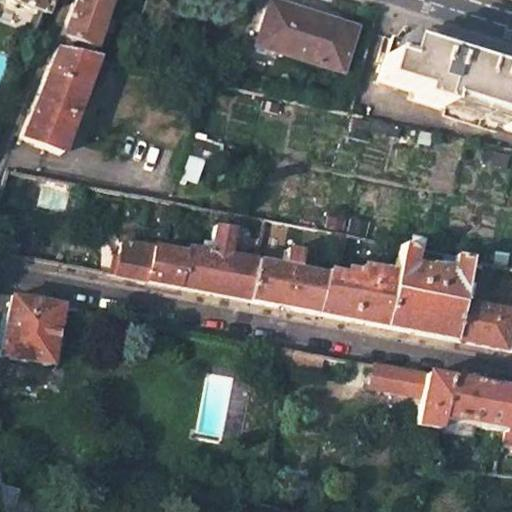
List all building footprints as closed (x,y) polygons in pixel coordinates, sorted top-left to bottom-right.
[(47,0),(5,0),(42,14),(47,0)] [(73,0),(53,50),(89,58),(98,31),(104,14),(108,0),(73,0)] [(353,30),(268,3),(254,46),(339,72),(353,30)] [(116,18),(104,14),(98,31),(111,35),(116,18)] [(157,23),(141,18),(132,47),(148,52),(157,23)] [(511,76),(438,54),(389,39),(375,81),(414,93),(411,101),(444,111),(442,116),(495,132),(496,128),(511,132),(511,76)] [(89,58),(53,50),(33,102),(18,140),(59,155),(70,125),(94,59),(89,58)] [(200,253),(183,250),(182,254),(176,289),(212,296),(245,302),(253,262),(225,257),(230,230),(213,227),(208,254),(200,253)] [(135,281),(176,289),(182,254),(133,245),(124,243),(117,277),(135,281)] [(412,250),(399,247),(393,276),(383,329),(418,335),(450,341),(457,304),(466,260),(453,258),(449,274),(434,271),(435,268),(424,266),(424,269),(409,266),(412,250)] [(323,276),(253,262),(245,302),(283,309),(315,315),(323,276)] [(358,280),(323,273),(323,276),(315,315),(351,322),(383,329),(393,276),(360,269),(358,280)] [(59,307),(0,295),(0,411),(13,415),(23,367),(18,366),(19,361),(48,366),(59,307)] [(511,314),(457,304),(450,341),(485,348),(511,353),(511,314)] [(422,377),(371,367),(367,389),(419,398),(422,377)] [(466,385),(422,377),(419,398),(413,427),(434,431),(436,420),(502,433),(510,393),(466,385)] [(511,393),(510,393),(502,433),(501,442),(511,444),(511,393)] [(511,444),(501,442),(498,453),(511,455),(511,444)]
